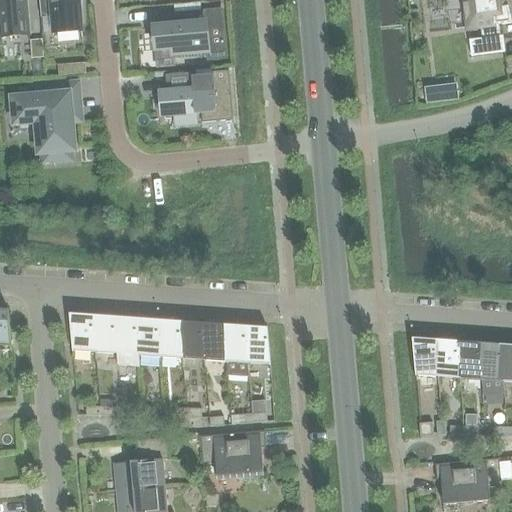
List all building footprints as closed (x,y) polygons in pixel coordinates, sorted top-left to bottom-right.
[(26,0),(0,0),(0,12),(2,38),(30,35),(26,0)] [(83,32),(80,0),(40,0),(42,18),(53,17),(54,34),(83,32)] [(507,0),(463,0),(468,30),(482,28),(484,42),(472,43),(474,58),(508,54),(506,37),(503,37),(501,25),(511,24),(507,0)] [(175,26),(154,28),(156,52),(172,51),(173,57),(208,54),(205,12),(201,12),(200,5),(174,7),(174,14),(175,26)] [(30,43),(32,61),(44,60),(42,42),(30,43)] [(193,92),(161,95),(162,109),(163,116),(171,115),(171,116),(195,114),(201,113),(202,121),(233,119),(229,72),(213,73),(213,77),(192,79),(193,92)] [(77,85),(33,89),(34,98),(13,100),(15,125),(36,123),(39,155),(74,151),(71,111),(79,110),(77,85)] [(439,103),(438,88),(425,89),(427,104),(439,103)] [(11,355),(12,355),(8,311),(3,310),(3,309),(0,308),(0,347),(10,348),(11,355)] [(78,316),(70,315),(70,316),(73,360),(74,359),(73,352),(96,354),(93,317),(88,317),(87,315),(78,316)] [(99,317),(93,317),(96,354),(118,355),(115,318),(109,318),(109,316),(99,317)] [(118,355),(140,357),(137,320),(131,320),(131,318),(121,319),(115,318),(118,355)] [(143,321),(137,320),(140,357),(162,358),(158,322),(153,321),(153,320),(143,321)] [(165,322),(158,322),(162,358),(183,360),(180,323),(175,323),(175,321),(165,322)] [(183,360),(205,361),(202,325),(197,324),(197,323),(187,324),(180,323),(183,360)] [(209,325),(202,325),(205,361),(227,363),(224,326),(219,326),(218,324),(209,325)] [(227,363),(249,365),(246,328),(240,327),(240,326),(230,327),(224,326),(227,363)] [(252,328),(246,328),(249,365),(269,366),(270,373),(271,373),(267,330),(267,329),(262,329),(262,327),(252,328)] [(416,377),(437,378),(434,341),(430,341),(430,339),(420,340),(412,339),(412,340),(416,384),(417,384),(416,377)] [(442,342),(434,341),(437,378),(459,380),(456,343),(452,342),(452,341),(442,342)] [(459,380),(481,381),(478,344),(474,344),(473,342),(464,343),(456,343),(459,380)] [(486,345),(478,344),(481,381),(503,383),(500,346),(495,346),(495,344),(486,345)] [(503,383),(511,383),(511,345),(507,346),(500,346),(503,383)] [(86,417),(100,417),(100,408),(86,408),(86,417)] [(100,417),(114,417),(114,408),(100,408),(100,417)] [(130,418),(144,418),(144,409),(130,409),(130,418)] [(144,418),(158,418),(158,409),(144,409),(144,418)] [(173,418),(187,419),(188,410),(174,409),(173,418)] [(187,419),(201,419),(202,410),(188,410),(187,419)] [(253,424),(267,423),(266,414),(252,415),(253,424)] [(252,415),(238,416),(239,425),(253,424),(252,415)] [(210,428),(224,427),(223,418),(209,419),(210,428)] [(436,423),(437,437),(446,436),(445,422),(436,423)] [(420,439),(433,437),(432,424),(419,425),(420,439)] [(450,436),(464,437),(464,428),(450,427),(450,436)] [(464,437),(478,437),(478,428),(464,428),(464,437)] [(493,437),(507,438),(507,429),(493,428),(493,437)] [(266,448),(264,432),(200,438),(203,466),(216,465),(217,478),(261,474),(263,488),(264,488),(261,449),(266,448)] [(169,461),(167,440),(137,442),(138,454),(133,455),(134,463),(114,465),(116,492),(165,488),(163,461),(169,461)] [(501,488),(499,460),(435,466),(436,482),(441,481),(443,511),(445,511),(445,506),(489,502),(488,489),(501,488)] [(167,511),(165,488),(116,492),(118,511),(167,511)]
